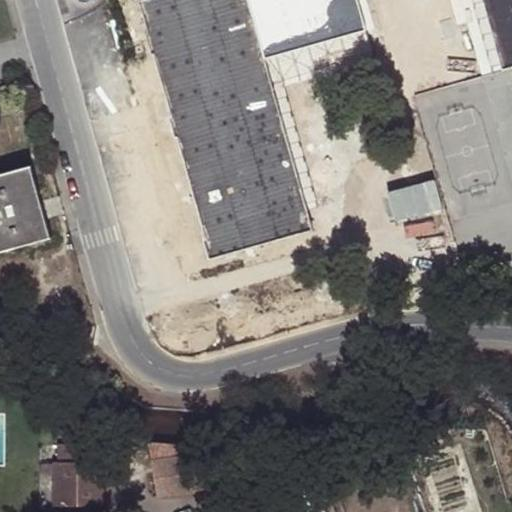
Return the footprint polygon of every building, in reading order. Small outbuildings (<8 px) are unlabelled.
[(249,0),(190,16),(197,45),(209,90),(368,45),(355,0),(249,0)] [(185,49),(203,119),(226,208),(240,205),(209,90),(197,45),(185,49)] [(151,134),(188,274),(240,260),(238,252),(234,240),(226,208),(203,119),(151,134)] [(0,251),(50,237),(31,168),(0,175),(0,251)] [(261,333),(253,303),(228,310),(237,340),(261,333)] [(236,485),(228,463),(222,463),(217,450),(205,449),(207,461),(189,463),(187,456),(151,461),(156,497),(236,485)] [(101,506),(102,465),(53,465),(53,505),(101,506)]
